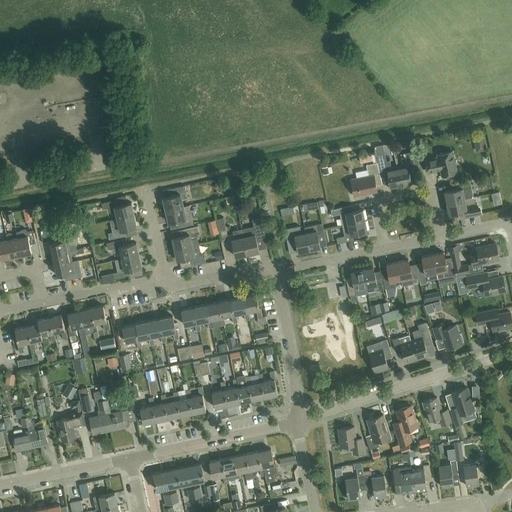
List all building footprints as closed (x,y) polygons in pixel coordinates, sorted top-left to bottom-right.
[(8,96),(0,96),(0,106),(9,106),(8,96)] [(402,165),(397,166),(400,184),(403,184),(403,186),(412,184),(408,169),(415,167),(412,151),(405,153),(406,156),(400,158),(402,165)] [(440,168),(440,170),(441,176),(457,172),(453,151),(437,154),(438,157),(425,160),(428,172),(436,171),(436,169),(440,168)] [(362,156),(363,163),(374,160),(373,153),(362,156)] [(376,154),(378,162),(380,174),(387,173),(390,189),(398,187),(398,185),(400,184),(397,166),(391,168),(390,160),(386,160),(385,153),(376,154)] [(382,184),(380,174),(378,162),(373,163),(366,165),(369,176),(351,179),(354,196),(363,194),(370,193),(377,191),(376,185),(382,184)] [(456,183),(458,188),(445,191),(445,193),(443,193),(445,201),(447,201),(447,202),(472,197),(469,180),(456,183)] [(163,197),(166,210),(183,206),(182,199),(188,198),(185,185),(171,189),(172,195),(163,197)] [(228,202),(236,200),(234,194),(226,196),(228,202)] [(459,218),(475,214),(481,213),(479,207),(474,203),(472,197),(447,202),(449,214),(458,212),(459,218)] [(117,198),(116,199),(101,202),(103,209),(107,208),(115,206),(116,211),(117,217),(117,218),(134,215),(131,202),(126,203),(119,205),(117,198)] [(316,202),(310,204),(313,213),(319,211),(316,202)] [(342,225),(348,223),(365,220),(363,209),(352,211),(350,205),(338,208),(331,209),(332,215),(340,214),(342,225)] [(183,206),(166,210),(169,222),(177,221),(179,228),(193,225),(191,213),(185,214),(183,206)] [(32,218),(30,208),(22,210),(24,219),(32,218)] [(195,224),(204,222),(201,211),(193,214),(195,224)] [(14,221),(12,212),(4,214),(6,222),(14,221)] [(134,215),(117,218),(120,230),(112,231),(108,232),(110,239),(125,236),(125,235),(124,229),(136,227),(137,227),(134,215)] [(227,234),(223,217),(216,218),(219,232),(220,232),(221,236),(227,234)] [(249,227),(242,229),(244,236),(243,237),(247,254),(259,251),(257,241),(265,239),(261,218),(253,220),(254,228),(249,229),(249,227)] [(336,237),(338,243),(357,239),(356,233),(367,231),(365,220),(348,223),(342,225),(343,231),(344,235),(336,237)] [(304,227),(305,232),(306,232),(309,249),(311,249),(311,251),(320,249),(320,247),(318,236),(325,235),(322,223),(304,227)] [(172,238),(174,249),(198,244),(196,233),(200,232),(198,226),(184,230),(185,235),(172,238)] [(298,252),(309,249),(306,232),(305,232),(301,233),(300,226),(284,229),(287,243),(296,241),(298,252)] [(18,238),(22,255),(32,252),(30,244),(36,243),(33,231),(28,232),(27,230),(26,229),(22,230),(21,231),(17,232),(18,238)] [(243,237),(244,236),(242,229),(233,231),(233,234),(227,235),(229,242),(232,241),(236,256),(247,254),(243,237)] [(8,240),(12,257),(22,255),(18,238),(12,239),(11,233),(6,234),(8,240)] [(0,237),(0,252),(2,259),(12,257),(8,240),(2,241),(1,237),(0,237)] [(53,254),(77,249),(76,244),(69,245),(67,239),(50,243),(53,254)] [(120,251),(122,258),(139,255),(136,242),(124,245),(122,239),(106,242),(108,248),(114,247),(116,252),(120,251)] [(499,259),(496,243),(476,247),(478,255),(470,256),(472,264),(499,259)] [(198,244),(174,249),(177,260),(190,257),(191,264),(206,260),(205,254),(201,255),(198,244)] [(457,246),(450,247),(455,274),(469,271),(467,264),(461,265),(457,246)] [(77,249),(53,254),(55,265),(72,261),(72,260),(71,255),(78,254),(84,252),(83,247),(77,249)] [(444,252),(432,254),(437,277),(444,276),(454,274),(452,262),(446,263),(444,252)] [(437,277),(432,254),(422,256),(427,279),(437,277)] [(142,267),(139,255),(122,258),(116,259),(118,267),(119,266),(120,271),(113,273),(114,279),(130,275),(129,269),(142,267)] [(72,260),(72,261),(55,265),(57,275),(63,274),(65,280),(82,276),(78,258),(72,260)] [(421,284),(418,270),(411,271),(408,259),(397,262),(401,279),(402,285),(420,281),(422,292),(429,291),(427,283),(421,284)] [(395,280),(401,279),(397,262),(386,264),(389,275),(382,277),(384,288),(396,286),(395,280)] [(373,267),(362,269),(367,292),(384,288),(382,277),(375,278),(373,267)] [(367,292),(362,269),(351,271),(354,283),(347,284),(349,296),(350,295),(352,301),(358,300),(357,294),(367,292)] [(485,295),(506,290),(502,275),(488,278),(487,271),(474,274),(466,276),(468,288),(483,285),(485,295)] [(256,293),(243,296),(247,311),(248,311),(256,309),(258,317),(262,316),(261,308),(259,308),(256,293)] [(243,296),(231,299),(234,314),(236,314),(244,312),(246,320),(250,319),(248,311),(247,311),(243,296)] [(222,317),(224,316),(231,315),(233,323),(238,322),(236,314),(234,314),(231,299),(219,301),(222,317)] [(219,301),(206,304),(210,319),(211,319),(219,317),(221,325),(226,324),(224,316),(222,317),(219,301)] [(206,304),(194,307),(197,322),(199,322),(207,320),(209,328),(213,327),(211,319),(210,319),(206,304)] [(105,329),(109,328),(107,320),(106,320),(103,305),(91,308),(95,323),(96,322),(103,321),(105,329)] [(406,308),(408,316),(416,313),(414,305),(406,308)] [(197,322),(194,307),(181,309),(185,325),(195,323),(196,331),(200,330),(199,322),(197,322)] [(97,330),(96,322),(95,323),(91,308),(79,310),(83,325),(84,325),(91,323),(93,331),(97,330)] [(493,331),(511,327),(511,320),(510,311),(497,314),(496,308),(476,313),(478,324),(487,323),(486,321),(490,320),(493,331)] [(86,333),(84,325),(83,325),(79,310),(67,313),(70,326),(67,327),(69,336),(75,334),(73,327),(79,326),(81,334),(86,333)] [(396,319),(393,311),(382,314),(385,323),(396,319)] [(53,332),(54,332),(61,330),(63,338),(68,337),(66,329),(65,329),(62,314),(50,317),(53,332)] [(173,315),(160,318),(163,333),(165,333),(173,331),(174,339),(179,338),(177,330),(176,330),(173,315)] [(53,332),(50,317),(38,320),(38,324),(39,323),(41,335),(42,335),(50,333),(52,341),(56,340),(54,332),(53,332)] [(163,333),(160,318),(148,321),(151,336),(153,335),(161,334),(162,342),(167,341),(165,333),(163,333)] [(148,321),(135,323),(139,338),(140,338),(148,336),(150,345),(155,344),(153,335),(151,336),(148,321)] [(431,339),(426,322),(418,324),(421,337),(411,340),(417,358),(428,355),(424,341),(431,339)] [(43,338),(42,335),(41,335),(39,323),(38,324),(27,326),(30,341),(29,342),(31,349),(36,348),(34,340),(43,338)] [(139,338),(135,323),(123,326),(126,341),(136,339),(138,347),(142,346),(140,338),(139,338)] [(433,328),(437,338),(443,336),(446,347),(447,349),(462,344),(461,341),(463,341),(460,333),(459,334),(456,325),(445,328),(444,324),(433,328)] [(30,341),(27,326),(15,329),(18,343),(17,344),(19,352),(24,351),(22,343),(29,342),(30,341)] [(87,329),(92,345),(96,344),(91,328),(87,329)] [(267,332),(255,334),(257,342),(258,341),(259,344),(269,342),(267,332)] [(392,339),(396,350),(402,348),(406,362),(417,358),(411,340),(409,335),(399,338),(398,337),(392,339)] [(107,338),(108,346),(115,345),(114,337),(107,338)] [(384,353),(391,351),(387,339),(380,341),(382,349),(369,353),(375,372),(388,367),(384,353)] [(218,344),(219,352),(228,350),(226,343),(218,344)] [(184,346),(186,358),(193,356),(191,345),(184,346)] [(179,359),(186,358),(184,346),(177,347),(179,359)] [(265,348),(267,355),(273,354),(271,346),(265,348)] [(233,362),(241,360),(240,351),(231,353),(233,362)] [(122,369),(131,367),(128,353),(119,355),(122,369)] [(107,359),(109,367),(118,365),(117,357),(107,359)] [(73,360),(75,369),(86,367),(84,358),(73,360)] [(200,362),(203,374),(210,372),(207,361),(200,362)] [(196,375),(203,374),(200,362),(194,364),(196,375)] [(262,382),(265,397),(278,394),(275,380),(276,380),(274,371),(269,372),(271,380),(263,381),(262,382)] [(7,373),(5,383),(14,385),(15,374),(7,373)] [(262,382),(263,381),(262,374),(257,375),(259,382),(251,384),(249,384),(253,399),(265,397),(262,382)] [(249,384),(251,384),(249,376),(244,377),(246,385),(238,387),(237,387),(240,402),(253,399),(249,384)] [(237,387),(238,387),(236,379),(232,380),(233,388),(226,389),(225,390),(228,405),(240,402),(237,387)] [(225,390),(226,389),(224,381),(220,382),(222,390),(212,392),(215,408),(228,405),(225,390)] [(181,415),(193,412),(190,397),(191,397),(190,389),(188,389),(187,383),(183,384),(184,390),(185,390),(187,397),(178,399),(177,400),(181,415)] [(105,408),(109,408),(107,398),(105,386),(100,387),(103,399),(105,408)] [(199,395),(191,397),(190,397),(193,412),(206,410),(203,395),(204,395),(202,386),(197,387),(199,395)] [(461,414),(474,410),(467,387),(451,392),(456,407),(450,409),(455,424),(463,422),(461,414)] [(83,411),(91,409),(88,394),(87,394),(86,390),(79,391),(83,411)] [(127,409),(135,407),(132,392),(123,393),(127,409)] [(168,418),(181,415),(177,400),(178,399),(177,392),(172,393),(174,400),(166,402),(165,402),(168,418)] [(153,405),(156,420),(168,418),(165,402),(166,402),(164,394),(161,395),(162,403),(154,405),(153,405)] [(144,423),(156,420),(153,405),(154,405),(152,397),(148,398),(150,406),(140,408),(144,423)] [(441,425),(451,422),(447,410),(442,411),(437,397),(423,402),(429,421),(439,417),(441,425)] [(39,409),(46,408),(44,399),(37,400),(39,409)] [(85,424),(82,410),(80,399),(71,401),(73,407),(77,406),(78,411),(68,413),(69,417),(57,420),(61,441),(76,438),(73,427),(85,424)] [(407,430),(418,426),(411,405),(396,410),(400,421),(393,423),(400,444),(411,441),(407,430)] [(104,409),(109,430),(125,427),(125,426),(128,426),(130,423),(126,409),(121,410),(110,412),(110,408),(109,408),(105,408),(104,409)] [(97,410),(98,415),(89,417),(93,434),(109,430),(104,409),(97,410)] [(377,441),(390,437),(383,414),(367,419),(371,434),(366,436),(370,449),(379,446),(377,441)] [(27,426),(28,430),(32,447),(48,444),(45,427),(44,427),(43,421),(34,423),(33,419),(31,420),(30,415),(25,416),(27,425),(27,426)] [(15,427),(11,416),(5,419),(9,429),(15,427)] [(157,427),(159,436),(169,434),(168,425),(157,427)] [(353,453),(363,451),(361,438),(356,439),(354,426),(338,428),(341,447),(352,445),(353,453)] [(0,445),(6,444),(5,442),(9,441),(6,429),(0,430),(0,445)] [(14,433),(12,434),(16,451),(32,447),(28,430),(22,432),(22,429),(21,429),(14,430),(14,431),(14,433)] [(457,459),(464,458),(461,440),(454,441),(456,459),(457,459)] [(271,448),(258,451),(262,467),(264,466),(266,475),(267,480),(275,478),(274,473),(278,472),(276,463),(274,463),(271,448)] [(258,451),(246,454),(249,469),(251,469),(259,468),(261,476),(266,475),(264,466),(262,467),(258,451)] [(246,454),(234,456),(237,472),(239,472),(244,471),(246,479),(253,478),(251,469),(249,469),(246,454)] [(237,472),(234,456),(222,459),(225,475),(227,474),(229,480),(241,478),(239,472),(237,472)] [(282,460),(285,473),(295,470),(293,458),(282,460)] [(225,475),(222,459),(209,461),(213,477),(223,475),(224,483),(229,482),(229,480),(227,474),(225,475)] [(452,475),(458,474),(456,459),(450,460),(451,464),(438,465),(441,486),(454,484),(452,475)] [(201,463),(189,466),(192,482),(204,480),(201,463)] [(424,468),(412,470),(415,491),(427,489),(425,480),(432,479),(430,464),(423,465),(424,468)] [(482,474),(483,465),(476,466),(476,464),(464,465),(466,486),(479,484),(478,475),(482,474)] [(189,466),(177,468),(181,485),(192,482),(189,466)] [(343,466),(336,467),(337,476),(344,475),(343,466)] [(360,490),(365,489),(363,474),(362,467),(356,468),(357,475),(357,477),(345,478),(347,489),(346,489),(346,491),(347,490),(348,499),(361,497),(360,490)] [(402,493),(415,491),(412,470),(411,467),(393,469),(396,493),(402,492),(402,493)] [(177,468),(165,471),(169,487),(181,485),(177,468)] [(169,487),(165,471),(154,473),(157,490),(169,487)] [(363,474),(365,489),(373,488),(374,498),(387,496),(384,476),(372,477),(371,473),(363,474)] [(210,484),(212,494),(213,500),(220,498),(216,483),(210,484)] [(212,494),(210,484),(203,486),(205,496),(212,494)] [(193,487),(195,497),(201,496),(199,486),(193,487)] [(186,489),(188,498),(195,497),(193,487),(186,489)] [(270,496),(282,493),(280,487),(269,489),(270,496)] [(170,492),(172,502),(178,501),(176,491),(170,492)] [(102,508),(117,505),(115,492),(100,496),(93,497),(94,501),(95,502),(96,509),(102,508)] [(172,502),(170,492),(164,494),(166,503),(172,502)] [(80,499),(70,502),(72,511),(83,510),(80,499)] [(273,508),(272,502),(260,505),(262,511),(263,511),(286,511),(286,506),(276,508),(273,508)]
